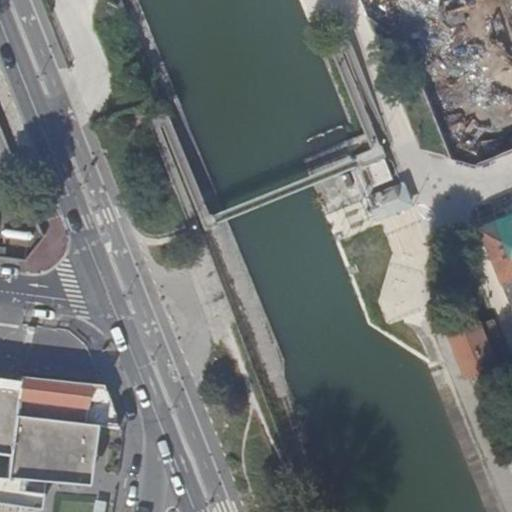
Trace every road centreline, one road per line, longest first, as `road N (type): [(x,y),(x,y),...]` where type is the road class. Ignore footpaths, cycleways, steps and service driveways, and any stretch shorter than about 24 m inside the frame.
road 1 (secondary): [(0,18),(107,291)]
road 2 (secondary): [(158,428),(107,291)]
